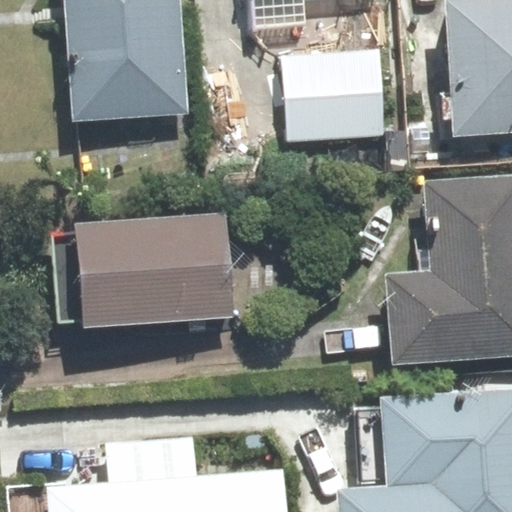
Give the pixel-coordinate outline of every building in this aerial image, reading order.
[(174,0),(58,0),(66,127),(182,120),(174,0)] [(239,0),(240,11),(309,7),(308,0),(239,0)] [(511,5),(435,10),(443,147),(511,143),(511,5)] [(381,90),(277,94),(279,146),(383,142),(381,90)] [(511,183),(416,192),(423,276),(376,280),(384,368),(511,356),(511,183)] [(62,231),(66,337),(220,331),(216,225),(62,231)] [(511,511),(511,396),(372,402),(376,496),(326,498),(326,511),(511,511)] [(280,511),(277,478),(43,499),(43,511),(280,511)]
